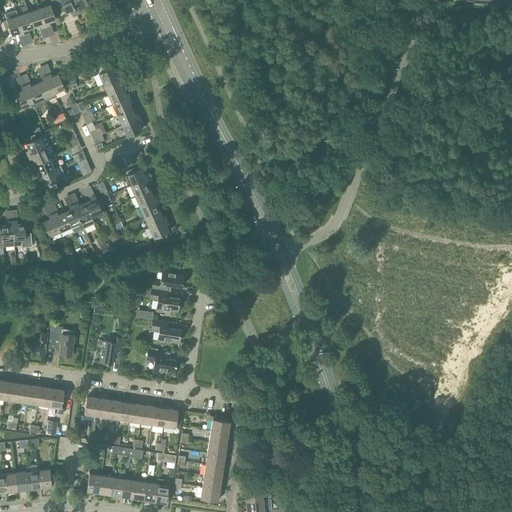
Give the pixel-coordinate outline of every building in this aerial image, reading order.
[(52,0),(57,14),(65,11),(66,15),(75,11),(79,21),(79,20),(77,14),(88,9),(84,0),(52,0)] [(50,5),(39,9),(45,27),(50,25),(49,22),(56,20),(50,5)] [(27,30),(33,28),(28,12),(26,6),(20,7),(23,14),(18,16),(24,34),(28,33),(27,30)] [(39,9),(28,12),(33,28),(40,25),(41,28),(45,27),(39,9)] [(5,16),(6,20),(11,35),(18,33),(19,36),(24,34),(18,16),(16,10),(4,14),(5,16)] [(96,75),(98,74),(103,84),(120,77),(119,72),(116,74),(113,67),(111,68),(108,62),(93,69),(96,75)] [(50,74),(46,76),(54,94),(65,89),(58,74),(52,77),(50,74)] [(43,81),(37,83),(43,98),(54,94),(46,76),(42,78),(43,81)] [(122,81),(120,77),(103,84),(108,95),(122,88),(120,82),(122,81)] [(29,84),(25,85),(33,103),(43,98),(37,83),(30,86),(29,84)] [(33,103),(25,85),(21,87),(22,90),(15,93),(22,108),(33,103)] [(125,94),(122,88),(108,95),(112,105),(130,97),(128,93),(126,94),(125,94)] [(130,97),(112,105),(117,116),(132,109),(129,103),(132,102),(130,97)] [(134,115),(132,109),(117,116),(122,126),(139,118),(137,114),(134,115)] [(139,118),(122,126),(126,137),(141,130),(138,124),(141,122),(139,118)] [(32,134),(25,120),(18,123),(24,137),(32,134)] [(26,151),(27,155),(50,145),(45,134),(36,138),(35,135),(26,139),(27,142),(25,143),(28,150),(26,151)] [(35,164),(49,158),(55,155),(50,145),(27,155),(29,159),(32,158),(35,164)] [(88,164),(86,158),(80,161),(78,157),(75,159),(80,168),(88,164)] [(35,172),(37,176),(54,168),(49,158),(35,164),(37,170),(35,172)] [(59,179),(54,168),(37,176),(39,180),(41,179),(44,186),(59,179)] [(128,181),(130,186),(148,178),(146,174),(143,175),(140,168),(133,171),(132,168),(116,175),(118,180),(121,178),(122,179),(126,182),(128,181)] [(149,182),(148,178),(130,186),(135,196),(150,190),(147,184),(149,182)] [(140,207),(157,199),(155,195),(152,196),(150,190),(135,196),(140,207)] [(91,200),(85,203),(92,217),(102,213),(95,195),(90,197),(91,200)] [(159,203),(157,199),(140,207),(144,217),(159,210),(156,204),(159,203)] [(78,203),(73,205),(84,228),(94,223),(92,217),(85,203),(79,205),(78,203)] [(73,232),(84,228),(73,205),(69,207),(70,209),(64,212),(73,232)] [(149,227),(166,220),(164,215),(162,216),(159,210),(144,217),(149,227)] [(53,214),(60,231),(63,237),(73,232),(64,212),(58,215),(57,212),(53,214)] [(60,231),(53,214),(48,216),(49,219),(43,222),(49,236),(60,231)] [(17,220),(12,221),(14,245),(21,245),(21,247),(32,246),(31,233),(25,233),(24,222),(17,223),(17,220)] [(168,224),(166,220),(149,227),(156,243),(168,240),(165,233),(168,232),(166,225),(168,224)] [(3,247),(14,245),(12,221),(7,221),(7,224),(1,225),(3,247)] [(153,278),(151,288),(167,290),(168,285),(181,287),(183,275),(169,272),(169,269),(162,268),(160,279),(153,278)] [(166,297),(167,290),(151,288),(143,286),(141,297),(150,299),(157,300),(156,311),(162,312),(163,309),(178,311),(180,299),(166,297)] [(159,331),(157,342),(164,343),(164,340),(179,343),(181,330),(167,328),(168,322),(152,319),(151,330),(159,331)] [(52,348),(55,326),(47,325),(47,327),(35,325),(32,352),(45,353),(45,347),(52,348)] [(55,326),(52,348),(59,349),(59,355),(71,356),(74,330),(62,328),(62,327),(55,326)] [(101,347),(99,362),(112,364),(114,350),(120,351),(122,338),(111,337),(111,342),(100,340),(99,347),(101,347)] [(154,361),(152,372),(159,373),(160,370),(174,373),(176,360),(163,358),(163,352),(148,350),(146,360),(154,361)] [(18,384),(7,382),(4,399),(15,401),(18,384)] [(27,403),(29,385),(18,384),(15,401),(27,403)] [(41,387),(29,385),(27,403),(38,404),(41,387)] [(50,406),(52,389),(41,387),(38,404),(50,406)] [(64,390),(52,389),(50,406),(59,408),(58,413),(63,414),(64,408),(61,408),(64,390)] [(95,415),(98,398),(86,396),(84,414),(95,415)] [(98,398),(95,415),(107,417),(109,400),(98,398)] [(121,402),(109,400),(107,417),(118,419),(121,402)] [(121,402),(118,419),(129,421),(132,403),(121,402)] [(143,405),(132,403),(129,421),(141,422),(143,405)] [(143,405),(141,422),(152,424),(155,407),(143,405)] [(166,409),(155,407),(152,424),(164,426),(166,409)] [(166,409),(164,426),(175,428),(178,410),(166,409)] [(210,430),(228,433),(230,421),(212,419),(213,416),(207,415),(206,420),(212,421),(210,430)] [(46,426),(45,434),(54,436),(55,427),(46,426)] [(78,426),(76,437),(83,438),(85,427),(78,426)] [(226,444),(228,433),(210,430),(209,442),(226,444)] [(209,442),(207,453),(224,456),(226,444),(209,442)] [(223,467),(224,456),(207,453),(205,464),(223,467)] [(221,478),(223,467),(205,464),(203,476),(221,478)] [(26,466),(26,471),(28,489),(39,488),(37,470),(37,465),(26,466)] [(37,470),(39,488),(51,486),(49,469),(37,470)] [(15,473),(17,490),(28,489),(26,471),(15,473)] [(15,473),(3,474),(5,491),(17,490),(15,473)] [(86,491),(98,493),(100,475),(89,473),(86,491)] [(98,493),(109,494),(112,477),(100,475),(98,493)] [(219,490),(221,478),(203,476),(202,487),(219,490)] [(109,494),(120,496),(123,479),(112,477),(109,494)] [(120,496),(132,498),(134,480),(123,479),(120,496)] [(158,479),(157,484),(155,501),(166,503),(169,486),(170,480),(158,479)] [(132,498),(143,500),(146,482),(134,480),(132,498)] [(143,500),(155,501),(157,484),(146,482),(143,500)] [(244,489),(245,501),(262,499),(261,489),(267,489),(267,484),(261,485),(261,487),(244,489)] [(219,490),(202,487),(200,499),(217,501),(219,490)] [(262,499),(245,501),(246,511),(247,511),(264,510),(262,499)]
